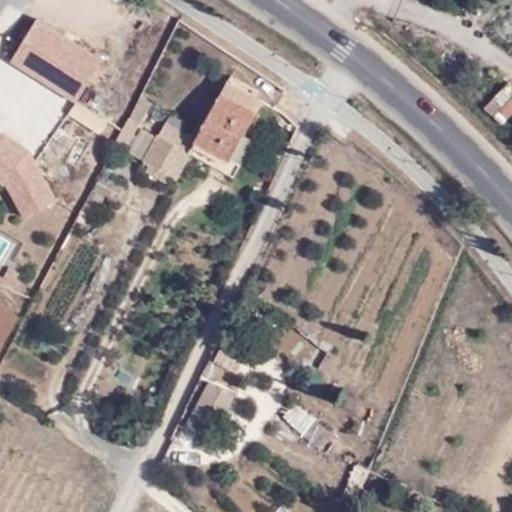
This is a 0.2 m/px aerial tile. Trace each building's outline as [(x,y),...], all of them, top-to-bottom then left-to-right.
[(99,59),(35,19),(9,58),(74,99),(99,59)] [(261,98),(226,79),(192,139),(166,124),(148,157),(177,173),(186,157),(217,176),(221,169),(232,176),(237,167),(226,160),(240,135),(261,98)] [(0,134),(0,143),(32,162),(26,151),(0,134)] [(251,142),(240,135),(226,160),(237,167),(251,142)] [(0,175),(6,179),(23,213),(50,198),(32,162),(0,143),(0,175)] [(227,364),(233,352),(223,343),(214,356),(227,364)] [(232,397),(207,382),(185,426),(210,440),(232,397)] [(249,493),(279,511),(299,511),(311,492),(267,465),(249,493)]
